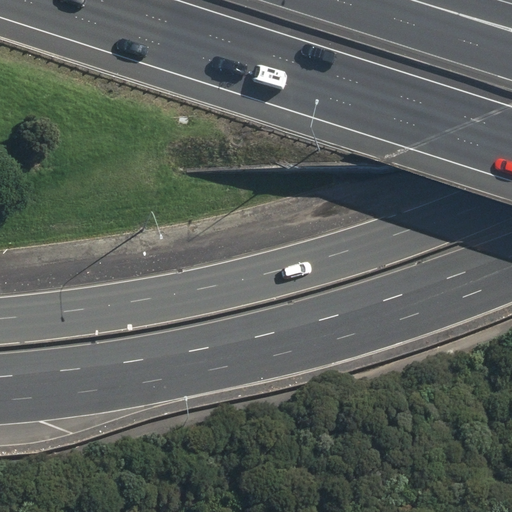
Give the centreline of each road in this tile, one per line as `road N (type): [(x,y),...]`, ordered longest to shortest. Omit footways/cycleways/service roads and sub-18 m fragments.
road 1 (primary): [(0,317),(167,297),(303,265),(511,189)]
road 2 (primary): [(511,266),(418,305),(266,350),(134,377),(0,392)]
road 3 (motorway): [(511,136),(88,0)]
road 4 (motorway): [(342,0),(511,54)]
